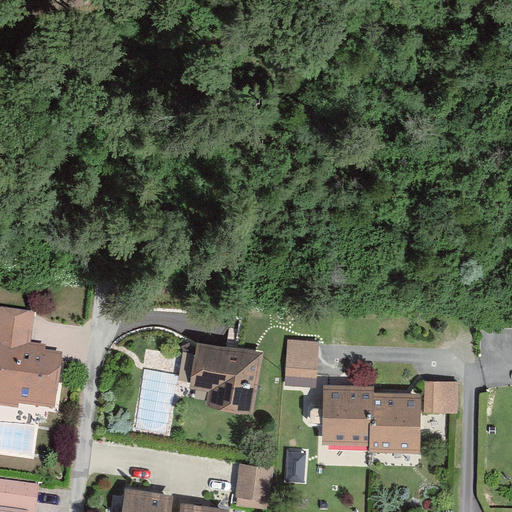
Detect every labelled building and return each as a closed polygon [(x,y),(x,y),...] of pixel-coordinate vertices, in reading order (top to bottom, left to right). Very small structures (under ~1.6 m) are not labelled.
[(7,304),(0,335),(0,402),(53,414),(67,349),(38,343),(45,312),(7,304)] [(298,332),(289,372),(321,373),(329,335),(298,332)] [(198,334),(191,384),(207,386),(208,403),(254,410),(268,348),(198,334)] [(430,377),(424,406),(457,409),(462,379),(430,377)] [(325,382),(320,439),(367,438),(370,446),(417,447),(419,391),(375,393),(374,381),(325,382)] [(241,460),(234,497),(269,504),(272,462),(241,460)] [(0,478),(0,505),(36,510),(39,486),(0,478)] [(123,487),(120,511),(223,511),(224,507),(171,502),(169,492),(123,487)]
